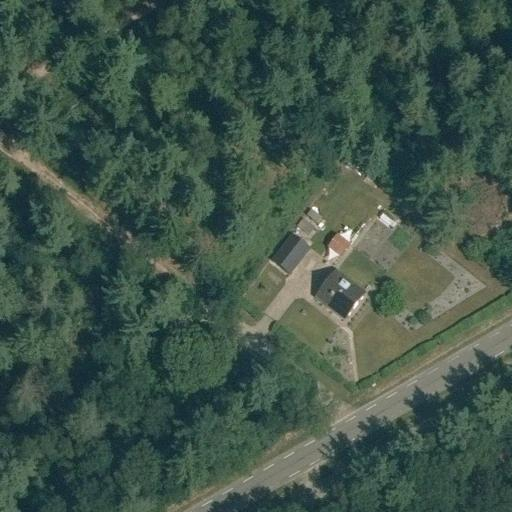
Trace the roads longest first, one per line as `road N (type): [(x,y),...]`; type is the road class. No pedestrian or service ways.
road 1 (track): [(0,141),(217,311),(333,408),(350,432)]
road 2 (tertiary): [(214,511),(511,337)]
road 3 (track): [(150,4),(0,100)]
